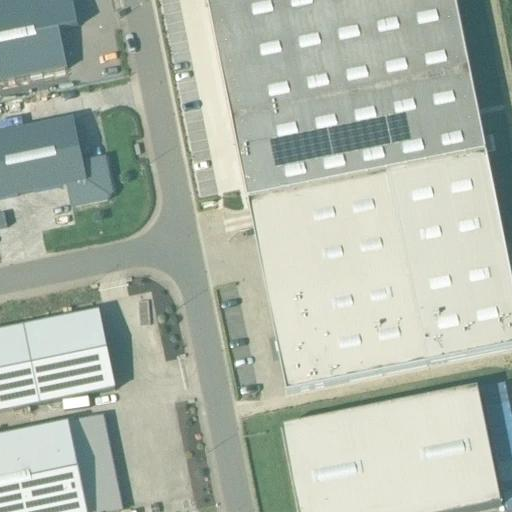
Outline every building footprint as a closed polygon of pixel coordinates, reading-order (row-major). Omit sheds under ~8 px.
[(72,0),(25,0),(0,5),(0,85),(68,71),(60,33),(78,29),(72,0)] [(207,0),(249,205),(485,155),(453,0),(207,0)] [(0,199),(67,186),(72,210),(108,202),(114,194),(106,157),(83,162),(74,116),(0,131),(0,199)] [(287,397),(331,389),(429,368),(511,350),(511,279),(485,155),(388,176),(292,197),(249,205),(287,397)] [(39,402),(116,386),(99,309),(24,324),(39,402)] [(0,410),(39,402),(24,324),(0,328),(0,410)] [(478,392),(282,431),(298,511),(489,511),(502,509),(484,421),(478,392)] [(0,511),(92,511),(120,506),(100,414),(0,435),(0,511)]
